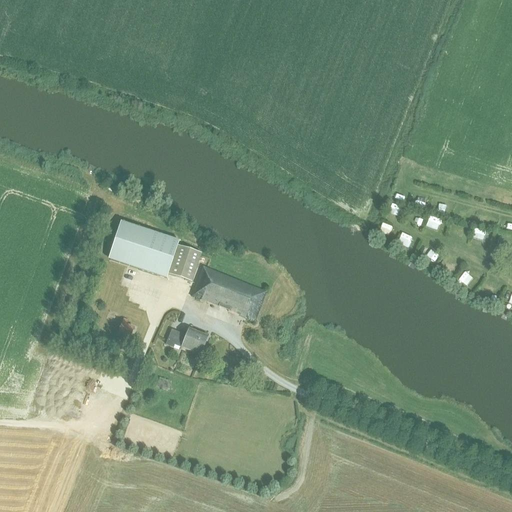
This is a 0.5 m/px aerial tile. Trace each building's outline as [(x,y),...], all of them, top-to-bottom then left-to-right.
[(179,242),(120,222),(108,260),(166,280),(179,242)] [(191,283),(200,254),(177,246),(168,275),(191,283)] [(254,323),(266,293),(203,268),(191,297),(254,323)] [(122,319),(116,336),(129,341),(134,329),(126,326),(128,321),(122,319)] [(173,346),(175,347),(199,357),(207,337),(188,330),(185,338),(177,335),(178,334),(171,332),(165,347),(172,349),(173,346)] [(160,378),(156,387),(167,391),(171,382),(160,378)]
